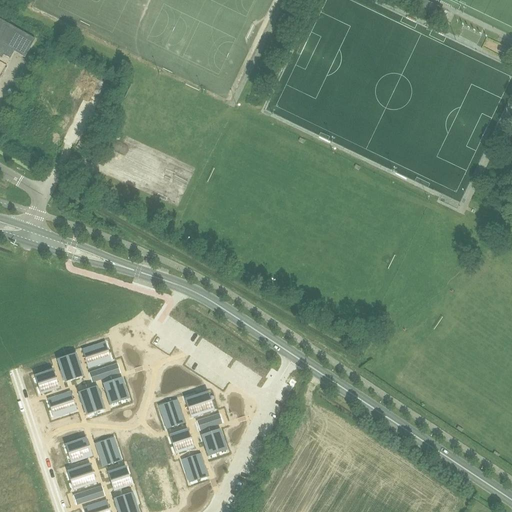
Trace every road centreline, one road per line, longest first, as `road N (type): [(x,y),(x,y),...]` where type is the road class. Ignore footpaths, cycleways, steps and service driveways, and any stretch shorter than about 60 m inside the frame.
road 1 (secondary): [(511,498),(293,356)]
road 2 (secondary): [(183,287),(29,236)]
road 3 (residential): [(59,511),(14,371)]
road 4 (secondary): [(293,356),(183,287)]
road 5 (residential): [(267,396),(213,511)]
